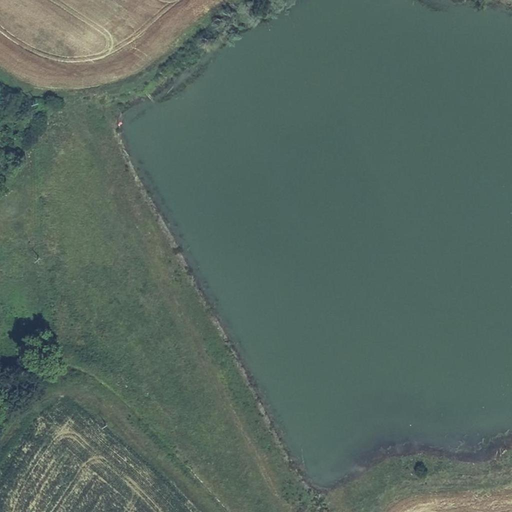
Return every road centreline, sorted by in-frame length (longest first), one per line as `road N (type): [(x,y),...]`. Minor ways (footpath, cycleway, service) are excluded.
road 1 (track): [(293,511),(67,100)]
road 2 (track): [(0,439),(26,397),(59,387),(101,395),(212,511)]
